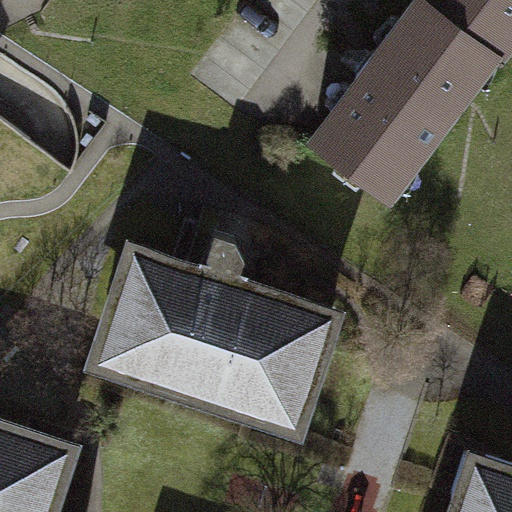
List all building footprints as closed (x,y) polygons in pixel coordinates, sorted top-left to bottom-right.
[(437,0),(413,0),(325,140),(408,192),(504,42),(437,0)] [(511,28),(511,0),(437,0),(504,42),(511,28)] [(0,173),(10,161),(0,153),(0,269),(40,217),(0,187),(0,173)] [(199,264),(127,240),(94,341),(131,354),(128,365),(250,405),(253,394),(293,407),(326,306),(229,274),(235,257),(205,247),(199,264)] [(0,511),(41,511),(38,511),(62,439),(0,418),(0,511)] [(511,511),(511,461),(479,451),(467,488),(456,485),(447,511),(511,511)]
